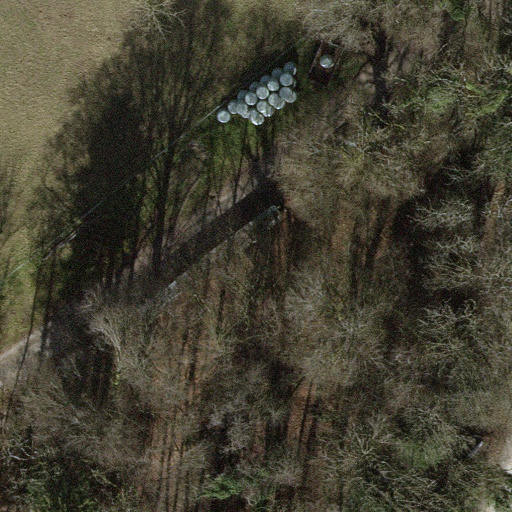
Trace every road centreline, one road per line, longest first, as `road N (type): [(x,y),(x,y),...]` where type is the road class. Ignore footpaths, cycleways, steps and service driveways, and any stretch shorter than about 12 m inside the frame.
road 1 (track): [(0,373),(302,155),(511,33)]
road 2 (track): [(357,511),(467,406),(511,385)]
